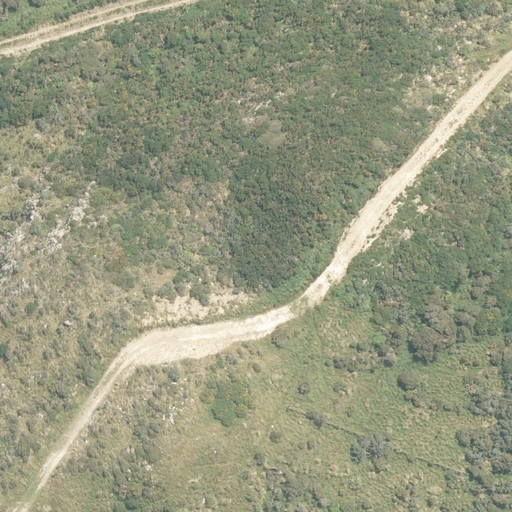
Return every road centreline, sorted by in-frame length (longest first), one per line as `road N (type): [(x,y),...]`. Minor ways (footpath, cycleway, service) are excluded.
road 1 (track): [(511,59),(407,159),(298,285),(162,309),(139,321),(13,511)]
road 2 (track): [(0,57),(164,0)]
